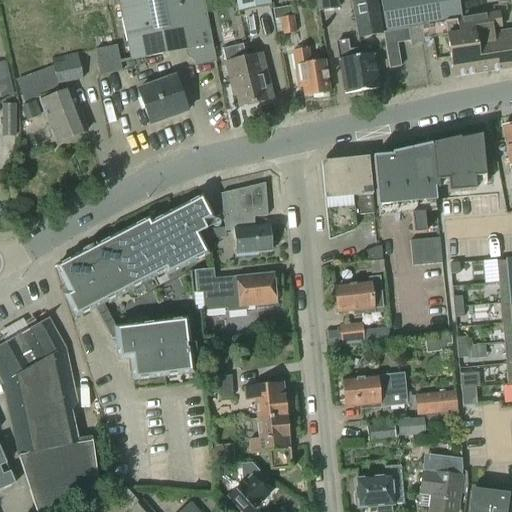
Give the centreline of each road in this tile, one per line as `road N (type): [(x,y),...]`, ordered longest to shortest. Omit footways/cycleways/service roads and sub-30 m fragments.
road 1 (residential): [(329,511),(288,142)]
road 2 (residential): [(0,260),(164,177),(288,142)]
road 3 (residential): [(288,142),(511,89)]
